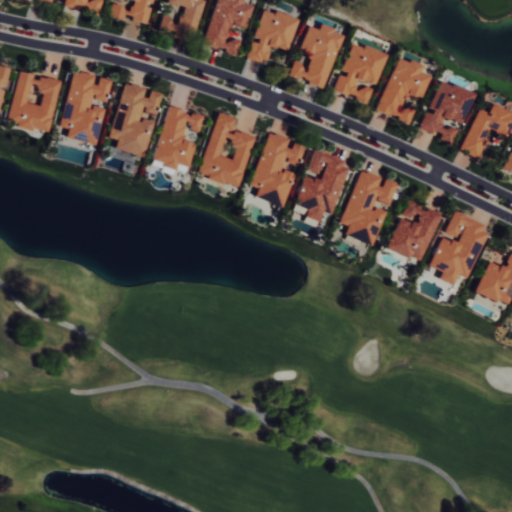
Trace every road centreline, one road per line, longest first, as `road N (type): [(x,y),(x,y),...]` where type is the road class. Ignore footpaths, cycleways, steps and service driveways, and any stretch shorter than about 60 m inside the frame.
road 1 (residential): [(511,200),(389,141),(197,66),(0,17)]
road 2 (residential): [(0,36),(135,66),(266,110),(511,219)]
